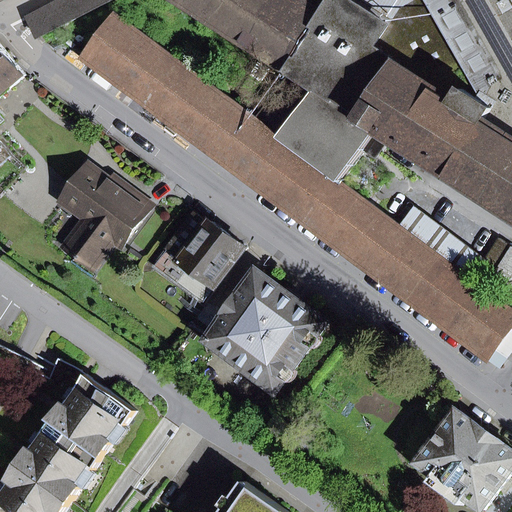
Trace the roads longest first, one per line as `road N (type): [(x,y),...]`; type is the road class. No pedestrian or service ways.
road 1 (residential): [(0,14),(45,63),(511,407)]
road 2 (residential): [(337,511),(0,276)]
road 3 (unknown): [(138,0),(259,109)]
